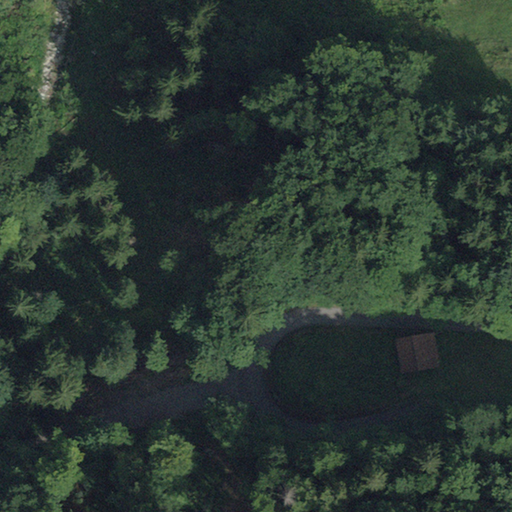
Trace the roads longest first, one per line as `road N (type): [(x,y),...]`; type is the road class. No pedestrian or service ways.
road 1 (unclassified): [(511,324),(293,319),(271,328),(253,365),(272,418),(324,431),(511,441)]
road 2 (track): [(253,365),(182,382),(15,464),(0,456)]
